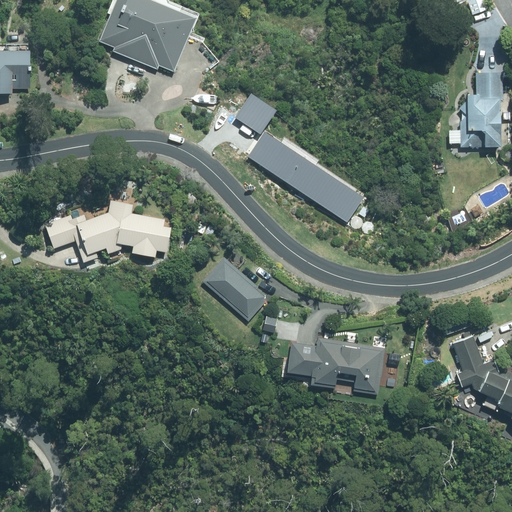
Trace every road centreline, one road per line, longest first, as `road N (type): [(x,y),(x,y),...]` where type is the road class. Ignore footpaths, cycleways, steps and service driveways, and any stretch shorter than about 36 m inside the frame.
road 1 (residential): [(511,251),(412,286),(358,281),(308,263),(190,154),(154,139),(0,158)]
road 2 (residential): [(0,408),(39,436),(54,459),(64,511)]
